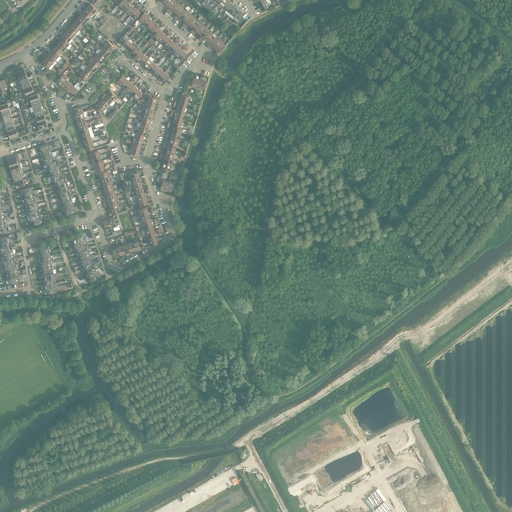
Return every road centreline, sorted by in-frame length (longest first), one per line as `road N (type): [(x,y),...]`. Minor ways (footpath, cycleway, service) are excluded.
road 1 (residential): [(0,294),(31,289),(24,239),(93,219)]
road 2 (residential): [(114,269),(172,235),(145,164)]
road 3 (residential): [(59,107),(87,98),(121,58),(166,93)]
road 4 (residential): [(166,93),(202,52),(149,0)]
